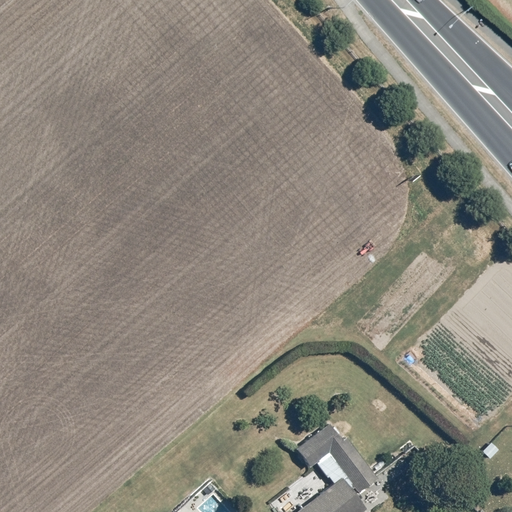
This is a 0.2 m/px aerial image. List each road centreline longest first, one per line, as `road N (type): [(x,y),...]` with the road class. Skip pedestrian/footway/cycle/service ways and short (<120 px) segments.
road 1 (secondary): [(511,148),(375,0)]
road 2 (secondary): [(427,0),(511,89)]
